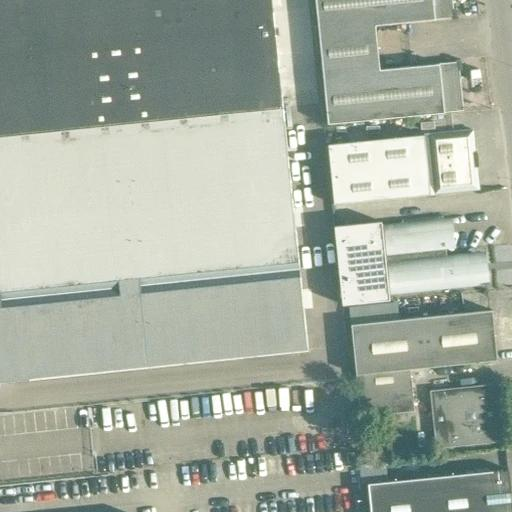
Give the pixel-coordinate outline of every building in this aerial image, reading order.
[(0,0),(0,381),(308,350),(272,0),(0,0)] [(315,0),(319,31),(376,25),(453,18),(453,19),(457,19),(456,9),(453,9),(452,2),(455,2),(455,0),(452,1),(452,0),(315,0)] [(323,75),(379,69),(376,25),(319,31),(323,75)] [(379,69),(323,75),(328,123),(463,110),(460,78),(463,78),(463,76),(460,77),(459,70),(462,70),(461,59),(456,60),(456,62),(379,69)] [(336,204),(434,194),(459,191),(479,189),(477,167),(478,166),(477,152),(475,152),(473,129),(453,131),(424,135),(330,144),(336,204)] [(379,301),(379,297),(489,286),(485,248),(456,251),(452,214),(412,218),(412,223),(392,225),(391,220),(344,225),(352,304),(379,301)] [(492,310),(351,324),(360,417),(414,411),(410,369),(497,360),(492,310)] [(500,385),(431,392),(437,447),(505,439),(500,385)] [(370,511),(472,511),(511,508),(511,504),(511,500),(506,501),(505,493),(511,492),(508,469),(368,483),(370,511)]
